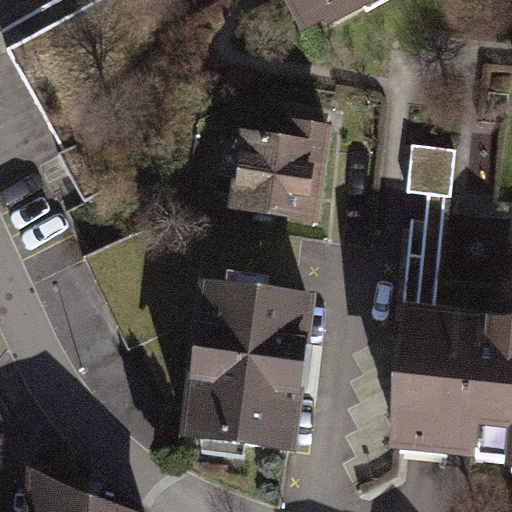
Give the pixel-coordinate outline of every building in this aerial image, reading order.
[(275,0),(297,37),(316,26),(320,33),(380,0),(275,0)] [(235,132),(223,215),(317,228),(332,127),(268,118),(265,136),(235,132)] [(455,150),(410,146),(406,194),(450,198),(455,150)] [(511,253),(511,245),(511,218),(473,214),(469,248),(511,253)] [(312,299),(193,284),(173,441),(292,456),(312,299)] [(511,318),(398,308),(384,457),(500,467),(499,476),(511,477),(511,318)] [(133,511),(30,470),(27,511),(133,511)]
